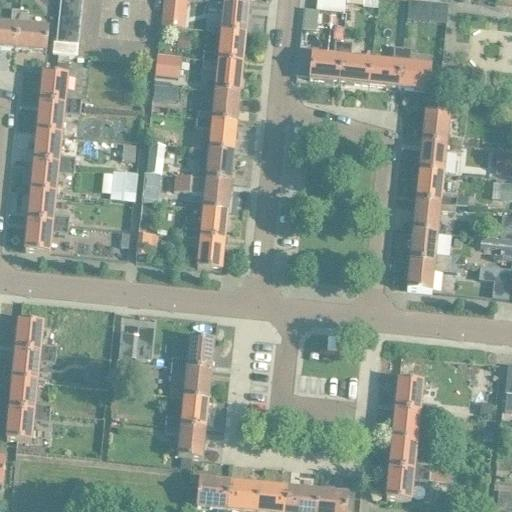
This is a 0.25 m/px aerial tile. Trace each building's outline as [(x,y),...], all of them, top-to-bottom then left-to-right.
[(59,0),(59,7),(80,9),(81,0),(59,0)] [(179,0),(166,0),(164,28),(187,30),(190,1),(179,0)] [(344,0),(317,0),(317,11),(343,13),(344,0)] [(384,11),(385,0),(371,0),(370,9),(384,11)] [(292,2),(291,21),(302,22),(303,3),(292,2)] [(245,36),(248,7),(208,3),(208,10),(223,12),(221,33),(245,36)] [(80,9),(59,7),(58,19),(79,21),(80,9)] [(304,31),(315,32),(317,11),(306,10),(304,31)] [(0,25),(0,49),(15,51),(19,12),(11,11),(9,26),(0,25)] [(19,12),(15,51),(45,54),(47,30),(25,28),(27,13),(19,12)] [(58,19),(56,31),(78,34),(79,21),(58,19)] [(341,41),(343,29),(333,28),(332,40),(341,41)] [(78,34),(56,31),(55,44),(77,46),(78,34)] [(242,66),(245,36),(221,33),(219,55),(203,54),(202,61),(242,66)] [(369,64),(367,87),(396,90),(402,41),(402,39),(394,38),(391,66),(369,64)] [(402,41),(396,90),(426,93),(429,70),(407,68),(409,41),(402,41)] [(77,46),(55,44),(53,43),(52,55),(75,58),(77,46)] [(337,84),(341,45),(333,44),(332,60),(310,58),(307,81),(337,84)] [(341,45),(337,84),(367,87),(369,64),(347,62),(349,45),(341,45)] [(157,78),(182,81),(185,60),(160,57),(157,78)] [(239,95),(242,66),(202,61),(202,69),(217,71),(215,92),(239,95)] [(38,105),(78,109),(79,101),(63,99),(66,76),(42,74),(38,105)] [(153,100),(161,101),(162,88),(154,88),(153,100)] [(236,125),(239,95),(215,92),(213,114),(197,113),(196,120),(236,125)] [(36,135),(59,137),(62,115),(77,117),(78,109),(38,105),(36,135)] [(422,143),(471,148),(476,149),(477,140),(461,139),(461,140),(446,138),(448,116),(425,113),(422,143)] [(233,155),(236,125),(196,120),(195,129),(211,130),(209,152),(233,155)] [(33,164),(72,168),(73,160),(57,159),(59,137),(36,135),(33,164)] [(419,172),(442,175),(444,154),(470,157),(471,148),(422,143),(419,172)] [(133,164),(135,148),(123,146),(121,162),(133,164)] [(147,146),(145,175),(161,176),(163,147),(147,146)] [(230,184),(233,155),(209,152),(207,174),(191,172),(190,180),(230,184)] [(491,176),(511,178),(511,156),(493,154),(491,176)] [(120,195),(125,166),(100,162),(96,192),(120,195)] [(33,164),(30,193),(53,196),(55,174),(71,176),(72,168),(33,164)] [(416,203),(456,207),(464,208),(465,200),(440,197),(442,175),(419,172),(416,203)] [(227,213),(230,184),(190,180),(174,178),(173,193),(204,196),(203,211),(227,213)] [(511,185),(500,185),(499,201),(511,202),(511,185)] [(27,223),(66,228),(67,219),(51,218),(53,196),(30,193),(27,223)] [(412,232),(436,234),(439,213),(455,215),(456,207),(416,203),(412,232)] [(140,223),(156,224),(157,208),(141,207),(140,223)] [(224,243),(227,213),(203,211),(200,233),(185,231),(184,238),(224,243)] [(24,253),(47,255),(49,233),(65,235),(66,228),(27,223),(24,253)] [(511,230),(500,229),(499,240),(511,241),(511,239),(511,230)] [(409,261),(448,266),(449,258),(434,257),(436,234),(412,232),(409,261)] [(127,250),(129,236),(121,235),(120,249),(127,250)] [(220,273),(224,243),(184,238),(183,246),(199,248),(197,270),(220,273)] [(406,291),(430,294),(433,272),(447,273),(448,266),(409,261),(406,291)] [(14,352),(53,356),(54,348),(39,347),(41,325),(17,323),(14,352)] [(170,369),(209,373),(212,342),(189,340),(186,362),(171,361),(170,369)] [(11,383),(34,385),(37,363),(52,364),(53,356),(14,352),(11,383)] [(160,355),(156,386),(164,387),(168,356),(160,355)] [(511,365),(505,365),(503,392),(511,393),(511,365)] [(182,400),(206,403),(209,373),(170,369),(167,398),(182,400)] [(394,412),(433,415),(434,407),(418,406),(420,384),(397,381),(394,412)] [(8,412),(47,416),(48,408),(32,406),(34,385),(11,383),(8,412)] [(475,405),(477,386),(466,385),(464,403),(475,405)] [(204,430),(206,403),(182,400),(180,418),(166,417),(165,426),(204,430)] [(491,405),(480,404),(479,416),(490,417),(491,405)] [(46,423),(47,416),(8,412),(4,441),(29,443),(31,421),(46,423)] [(392,440),(415,443),(417,421),(433,422),(433,415),(394,412),(392,440)] [(204,430),(165,426),(164,435),(178,436),(176,459),(201,461),(204,430)] [(392,440),(389,470),(427,474),(428,466),(413,464),(415,443),(392,440)] [(427,474),(389,470),(386,501),(410,503),(412,480),(442,483),(443,475),(427,474)] [(198,480),(195,508),(216,510),(216,511),(226,511),(229,484),(198,480)] [(226,511),(255,511),(258,486),(229,484),(226,511)] [(258,486),(255,511),(285,511),(288,489),(258,486)] [(285,511),(315,511),(317,492),(288,489),(285,511)] [(317,492),(315,511),(345,511),(347,495),(317,492)] [(497,492),(496,509),(504,509),(505,493),(497,492)]
